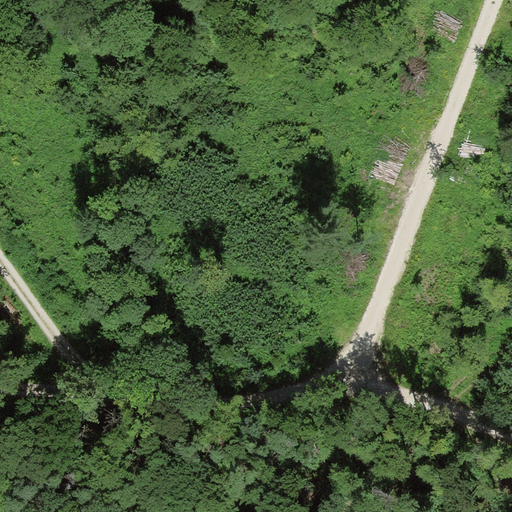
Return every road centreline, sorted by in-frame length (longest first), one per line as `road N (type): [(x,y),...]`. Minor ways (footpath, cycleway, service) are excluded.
road 1 (track): [(0,387),(262,399),(354,375),(511,434)]
road 2 (track): [(490,0),(354,375)]
road 3 (track): [(118,391),(59,341),(0,263)]
